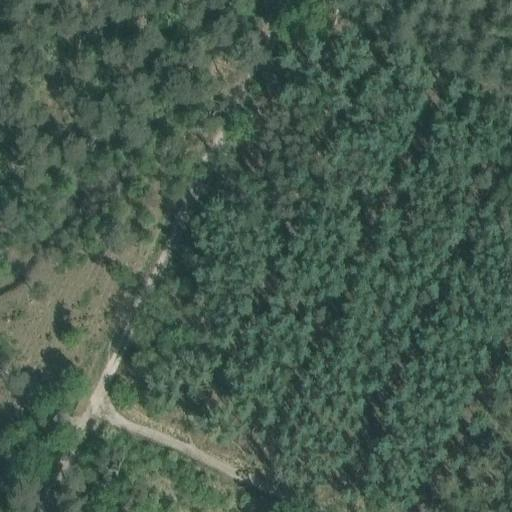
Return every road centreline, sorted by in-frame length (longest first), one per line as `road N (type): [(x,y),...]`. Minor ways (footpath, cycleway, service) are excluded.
road 1 (track): [(77,396),(167,193),(257,19)]
road 2 (unknown): [(511,123),(257,19)]
road 3 (track): [(25,511),(77,396)]
